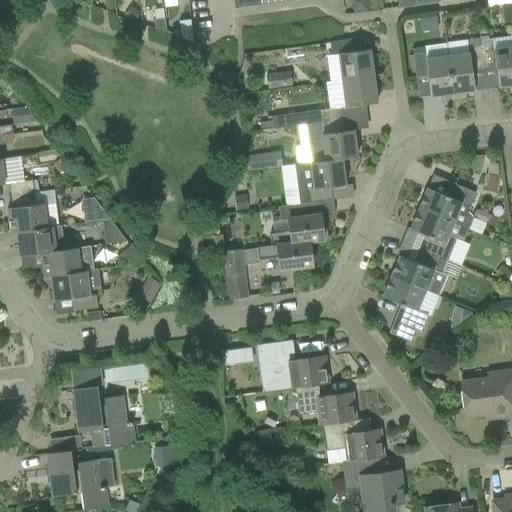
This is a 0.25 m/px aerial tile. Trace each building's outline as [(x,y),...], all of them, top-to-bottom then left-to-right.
[(104,0),(106,11),(115,9),(113,0),(104,0)] [(365,0),(351,0),(353,12),(367,11),(365,0)] [(383,8),(381,0),(368,0),(369,10),(383,8)] [(503,15),(504,24),(511,22),(511,15),(510,5),(502,6),(503,15)] [(125,16),(133,22),(140,13),(132,7),(125,16)] [(437,17),(420,19),(421,33),(438,31),(437,17)] [(167,32),(165,18),(153,20),(155,28),(167,32)] [(193,41),(190,20),(179,22),(181,38),(193,41)] [(497,68),(499,88),(508,86),(509,94),(511,93),(511,36),(492,39),(493,44),(482,46),(486,70),(497,68)] [(354,40),(330,42),(332,55),(338,54),(342,82),(373,77),(370,50),(355,52),(354,40)] [(445,45),(447,57),(449,57),(455,101),(467,100),(466,93),(475,91),(472,72),(486,70),(482,46),(469,47),(468,41),(445,45)] [(449,57),(447,57),(426,60),(425,53),(412,55),(416,78),(428,77),(431,97),(440,96),(441,103),(455,101),(449,57)] [(268,89),(276,88),(293,86),(291,72),(275,74),(274,74),(266,75),(268,89)] [(373,77),(342,82),(345,108),(377,104),(373,77)] [(20,108),(21,124),(34,122),(26,107),(20,108)] [(318,111),(320,122),(343,119),(341,108),(318,111)] [(286,128),(298,126),(306,125),(306,124),(307,124),(320,122),(318,111),(310,113),(285,116),(271,117),(272,129),(286,128)] [(306,124),(306,125),(311,163),(325,162),(325,163),(342,160),(357,158),(353,131),(345,132),(343,119),(320,122),(307,124),(306,124)] [(0,135),(4,135),(13,134),(12,126),(0,127),(0,135)] [(12,143),(14,141),(13,134),(4,135),(5,144),(12,143)] [(247,170),(262,168),(261,158),(261,154),(246,156),(247,170)] [(278,207),(278,208),(308,203),(333,200),(332,188),(345,186),(342,160),(325,163),(325,162),(311,163),(298,165),(295,165),(299,204),(278,207)] [(499,178),(487,176),(485,175),(482,187),(496,189),(499,178)] [(11,197),(34,194),(33,180),(9,183),(11,197)] [(468,212),(468,210),(476,193),(452,183),(446,197),(427,189),(418,209),(453,224),(468,230),(468,229),(481,235),(486,223),(473,218),(468,212)] [(58,227),(55,203),(37,206),(35,194),(34,194),(11,197),(12,208),(8,209),(11,234),(17,233),(47,230),(47,229),(53,228),(58,227)] [(236,211),(248,209),(246,195),(234,197),(236,211)] [(85,220),(101,218),(98,197),(82,199),(85,220)] [(271,247),(309,242),(323,240),(320,215),(310,216),(308,203),(278,208),(280,220),(288,219),(290,233),(269,236),(271,247)] [(410,229),(428,237),(423,252),(448,262),(457,239),(463,241),(468,230),(453,224),(418,209),(410,229)] [(20,257),(42,254),(56,252),(56,251),(69,249),(68,241),(55,243),(53,228),(47,229),(47,230),(17,233),(20,257)] [(207,237),(208,249),(201,250),(202,257),(209,256),(225,255),(224,253),(222,236),(207,237)] [(271,247),(239,251),(224,253),(225,255),(230,298),(247,296),(244,265),(259,263),(259,261),(279,258),(280,271),(312,267),(309,242),(271,247)] [(79,257),(102,254),(100,245),(69,249),(56,251),(56,252),(42,254),(45,278),(51,277),(51,276),(81,272),(81,271),(79,257)] [(119,256),(126,267),(143,264),(144,263),(131,247),(119,256)] [(448,262),(423,252),(418,264),(399,256),(390,278),(425,293),(425,291),(438,296),(447,275),(443,274),(448,262)] [(505,282),(511,274),(511,273),(502,266),(494,276),(504,283),(505,282)] [(74,311),(92,308),(98,308),(96,296),(101,295),(98,269),(87,271),(81,271),(81,272),(51,276),(51,277),(54,301),(72,299),(74,311)] [(148,277),(141,290),(153,297),(160,284),(148,277)] [(418,310),(425,293),(390,278),(382,297),(401,305),(389,333),(410,342),(415,331),(420,333),(428,315),(418,310)] [(511,289),(499,288),(498,300),(511,301),(511,295),(511,289)] [(472,313),(462,309),(460,323),(472,313)] [(292,389),(295,389),(318,385),(328,384),(324,356),(295,360),(292,341),(256,345),(259,366),(268,365),(272,390),(262,391),(263,392),(292,389)] [(238,351),(224,352),(226,366),(235,365),(239,360),(239,359),(238,351)] [(74,390),(73,390),(78,433),(90,432),(93,448),(134,442),(132,423),(126,424),(122,396),(104,398),(104,405),(100,405),(97,386),(102,386),(99,366),(71,370),(74,390)] [(461,383),(465,417),(493,413),(494,418),(511,416),(509,404),(511,403),(511,370),(487,374),(488,380),(461,383)] [(320,397),(318,385),(295,389),(299,413),(317,411),(319,425),(323,425),(346,422),(356,420),(352,393),(320,397)] [(346,449),(348,462),(371,459),(383,457),(380,429),(348,433),(346,422),(323,425),(326,452),(346,449)] [(257,435),(259,453),(273,451),(271,433),(257,435)] [(80,436),(75,436),(69,437),(71,450),(82,449),(80,436)] [(155,447),(156,465),(173,464),(172,446),(155,447)] [(108,508),(105,487),(116,485),(112,458),(77,463),(78,471),(73,471),(70,451),(46,454),(52,497),(81,494),(84,511),(108,508)] [(392,511),(395,511),(394,505),(404,503),(399,471),(373,475),(371,459),(348,462),(342,463),(346,493),(346,497),(363,495),(365,511),(392,511)] [(511,511),(511,496),(505,497),(507,510),(494,511),(493,511),(511,511)] [(471,511),(471,508),(459,509),(458,503),(424,508),(424,511),(471,511)]
